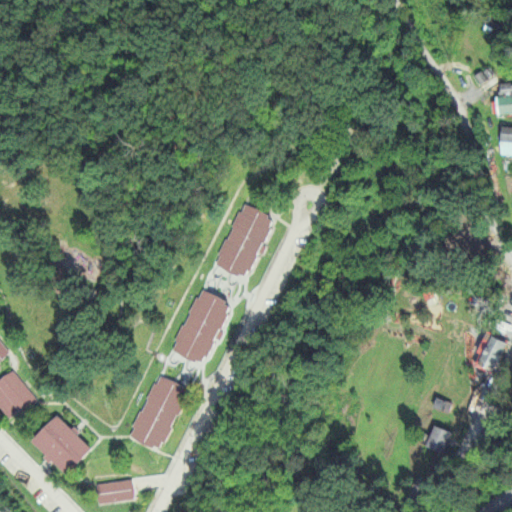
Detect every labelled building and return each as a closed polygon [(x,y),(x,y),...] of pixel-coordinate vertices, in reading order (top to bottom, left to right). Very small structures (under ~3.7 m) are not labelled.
[(490,86),(486,82),(495,74),(499,78),(490,86)] [(511,81),(511,110),(500,112),(497,97),(511,94),(511,90),(503,92),(501,83),(511,81)] [(501,125),(511,125),(511,140),(501,140),(501,125)] [(282,219),(254,282),(220,268),(249,204),(282,219)] [(240,306),(210,366),(179,351),(209,290),(240,306)] [(494,332),(511,340),(497,371),(480,363),(494,332)] [(0,337),(12,351),(0,362),(0,337)] [(0,401),(0,385),(16,372),(42,402),(18,423),(0,401)] [(167,454),(132,438),(161,377),(196,394),(167,454)] [(439,396),(453,402),(449,411),(436,405),(439,396)] [(38,441),(60,418),(97,453),(74,477),(38,441)] [(434,424),(452,432),(444,453),(425,446),(434,424)] [(101,506),(98,483),(136,478),(139,501),(101,506)]
